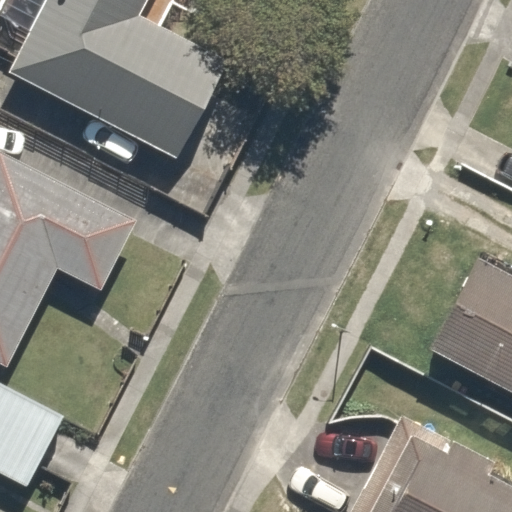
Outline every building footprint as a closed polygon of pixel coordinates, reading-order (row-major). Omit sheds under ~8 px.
[(144,0),(44,0),(6,71),(173,159),(224,63),(136,16),(144,0)] [(100,291),(135,221),(0,154),(0,362),(6,365),(54,268),(100,291)] [(511,393),(511,279),(475,260),(428,350),(511,393)] [(0,480),(14,488),(52,413),(0,386),(0,480)] [(511,511),(511,490),(483,476),(489,466),(402,421),(354,511),(511,511)]
